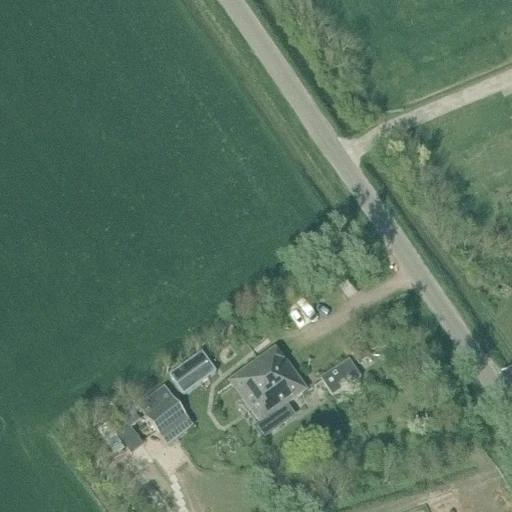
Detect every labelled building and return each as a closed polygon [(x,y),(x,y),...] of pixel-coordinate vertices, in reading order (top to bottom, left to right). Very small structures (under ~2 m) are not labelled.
[(277,351),(231,384),(260,425),(255,428),(262,438),(282,423),(281,422),(292,413),(287,407),(306,393),(277,351)] [(202,356),(171,378),(184,398),(216,375),(202,356)] [(350,362),(320,380),(332,399),(362,380),(350,362)] [(164,388),(138,408),(166,448),(193,428),(164,388)] [(109,426),(98,433),(102,439),(114,458),(125,452),(109,426)] [(102,439),(94,443),(106,463),(114,458),(102,439)] [(313,482),(303,490),(308,499),(318,492),(313,482)]
